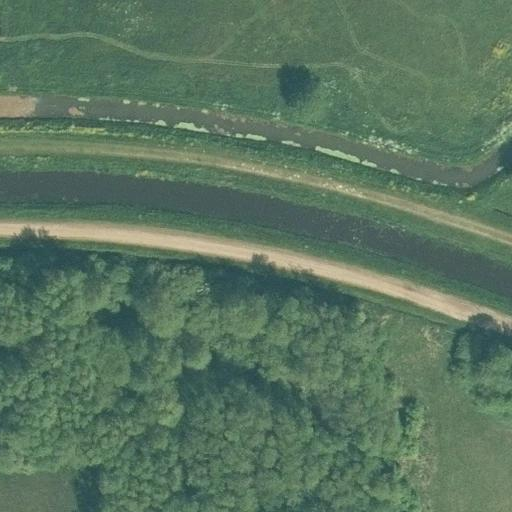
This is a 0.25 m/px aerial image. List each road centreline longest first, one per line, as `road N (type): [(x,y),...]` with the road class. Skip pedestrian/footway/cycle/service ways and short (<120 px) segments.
road 1 (track): [(0,227),(185,237),(284,255),(511,328)]
road 2 (track): [(0,145),(164,152),(270,170),(511,238)]
